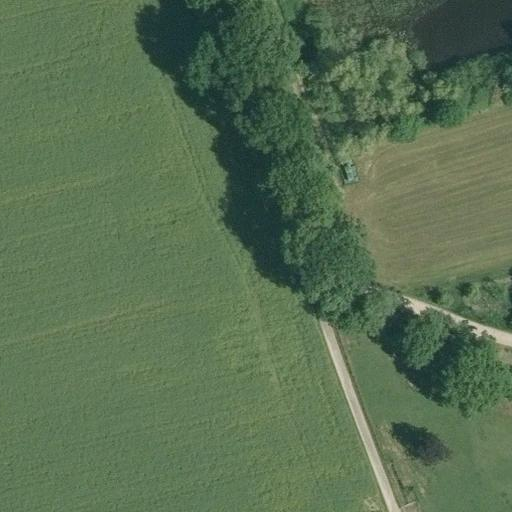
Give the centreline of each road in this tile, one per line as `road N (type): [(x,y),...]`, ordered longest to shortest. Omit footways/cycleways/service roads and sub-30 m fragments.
road 1 (unclassified): [(312,272),(293,246),(204,0)]
road 2 (track): [(312,272),(511,340)]
